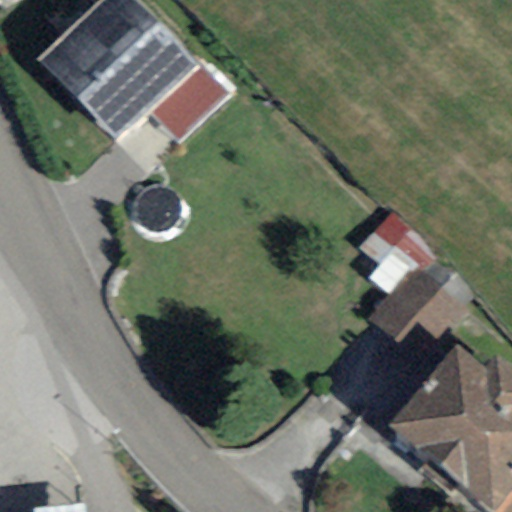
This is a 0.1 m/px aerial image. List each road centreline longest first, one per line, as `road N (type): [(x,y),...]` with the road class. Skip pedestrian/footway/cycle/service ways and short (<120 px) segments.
road 1 (tertiary): [(110,371),(0,184)]
road 2 (tertiary): [(233,511),(110,371)]
road 3 (residential): [(116,511),(88,438),(110,371)]
